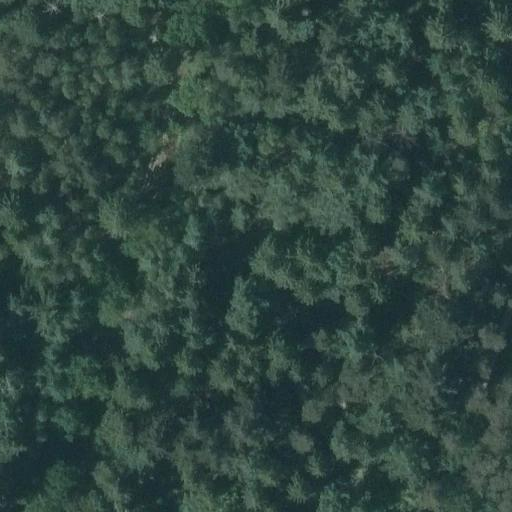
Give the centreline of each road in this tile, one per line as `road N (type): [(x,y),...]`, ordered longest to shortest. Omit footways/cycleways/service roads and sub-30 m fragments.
road 1 (unknown): [(181,0),(9,511)]
road 2 (track): [(511,268),(419,511)]
